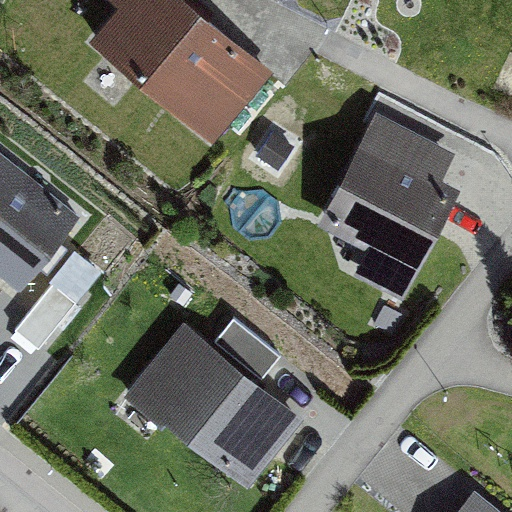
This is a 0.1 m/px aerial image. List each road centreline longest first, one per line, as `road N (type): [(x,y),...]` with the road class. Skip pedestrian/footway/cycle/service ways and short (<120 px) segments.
road 1 (residential): [(511,154),(321,50)]
road 2 (residential): [(298,511),(427,352)]
road 3 (residential): [(427,352),(511,248)]
